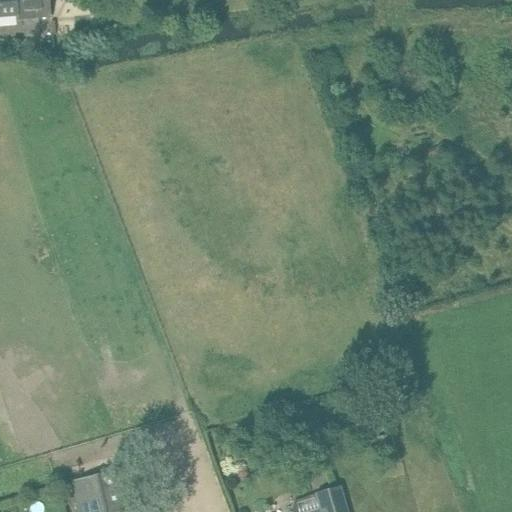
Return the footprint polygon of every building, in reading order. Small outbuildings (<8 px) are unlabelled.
[(0,0),(0,17),(15,17),(15,20),(50,17),(49,6),(48,0),(0,0)] [(308,444),(304,428),(286,433),(290,449),(308,444)] [(377,437),(382,453),(395,449),(391,433),(377,437)] [(72,480),(79,511),(130,511),(120,469),(72,480)] [(345,511),(339,487),(315,493),(320,511),(345,511)]
